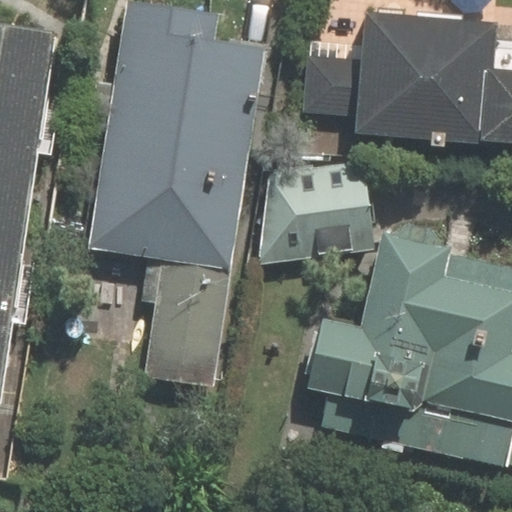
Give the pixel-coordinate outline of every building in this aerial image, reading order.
[(141,380),(214,390),(263,45),(182,34),(185,10),(127,2),(92,250),(158,259),(141,380)] [(353,118),(351,132),(511,147),(511,70),(485,67),(489,25),(363,13),(358,64),(316,60),(311,114),(353,118)] [(0,395),(3,396),(54,30),(0,22),(0,395)] [(246,176),(253,267),(369,258),(362,167),(246,176)] [(511,269),(382,243),(365,327),(339,322),(316,433),(511,472),(511,269)]
